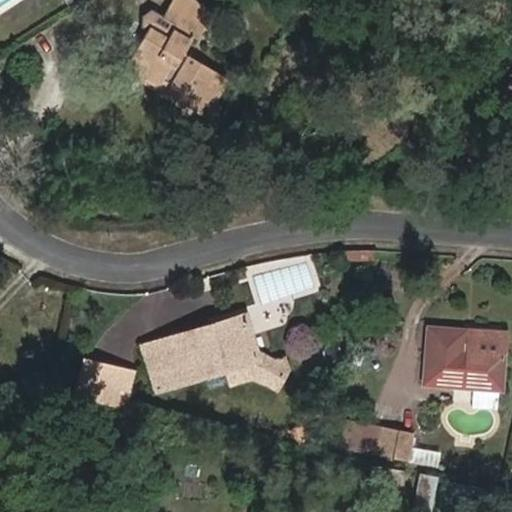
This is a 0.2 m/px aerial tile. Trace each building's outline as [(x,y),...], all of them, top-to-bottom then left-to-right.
[(175,24),(168,36),(149,26),(129,62),(172,87),(168,93),(206,115),(226,78),(183,53),(193,35),(198,37),(212,12),(189,0),(172,0),(163,17),(175,24)] [(168,93),(172,87),(129,62),(125,70),(168,93)] [(251,278),(256,298),(318,282),(312,262),(251,278)] [(262,375),(243,315),(164,339),(177,383),(226,368),(230,383),(262,375)] [(465,329),(427,326),(423,386),(501,391),(504,351),(465,349),(465,329)] [(158,388),(177,383),(164,339),(145,345),(158,388)] [(123,380),(83,372),(77,398),(111,405),(119,407),(123,380)] [(403,429),(373,423),(367,451),(397,458),(403,429)] [(403,482),(405,467),(381,465),(379,480),(403,482)]
